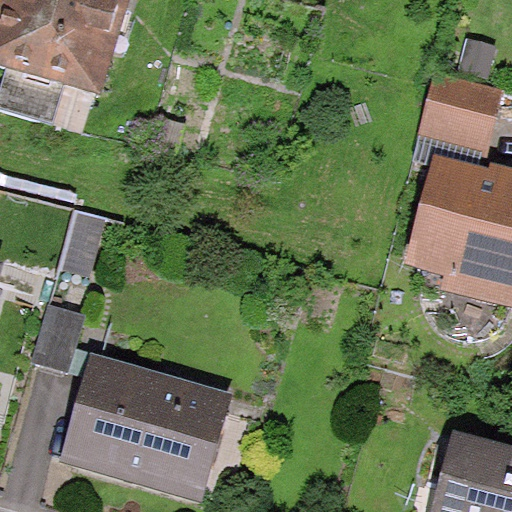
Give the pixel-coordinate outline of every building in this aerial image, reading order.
[(121,0),(5,0),(0,18),(0,67),(5,69),(0,86),(0,104),(54,120),(64,86),(95,95),(121,0)] [(506,79),(432,64),(416,137),(436,142),(490,153),(506,79)] [(511,279),(511,157),(490,153),(436,142),(414,245),(445,252),(442,265),(511,279)] [(112,227),(78,217),(63,267),(97,278),(112,227)] [(92,357),(100,326),(50,313),(34,373),(84,386),(92,357)] [(92,357),(84,386),(61,470),(206,509),(237,396),(92,357)] [(511,511),(511,422),(463,410),(436,511),(511,511)]
